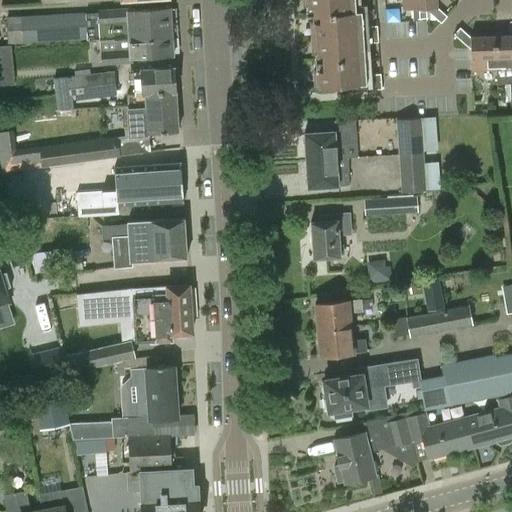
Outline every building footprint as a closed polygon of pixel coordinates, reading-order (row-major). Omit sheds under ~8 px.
[(302,0),(303,8),(306,7),(306,16),(312,15),(355,12),(355,11),(354,0),(302,0)] [(436,8),(435,0),(401,0),(402,10),(424,9),(441,23),(446,17),(436,8)] [(87,41),(100,40),(101,40),(132,38),(132,40),(172,38),(170,8),(129,11),(129,10),(111,11),(111,6),(99,7),(99,12),(87,13),(88,39),(87,39),(87,41)] [(311,39),(377,34),(377,26),(362,27),(361,11),(355,11),(355,12),(312,15),(312,23),(310,23),(311,39)] [(0,44),(87,39),(88,39),(87,13),(0,18),(0,44)] [(454,35),(471,50),(472,71),(496,70),(495,37),(470,38),(460,29),(454,35)] [(377,34),(311,39),(312,55),(315,55),(315,63),(364,59),(363,44),(378,43),(377,34)] [(511,83),(511,35),(495,37),(496,70),(511,69),(511,76),(511,84),(511,83)] [(132,60),(173,57),(172,38),(132,40),(132,38),(101,40),(100,40),(102,66),(132,64),(132,60)] [(14,54),(0,55),(0,64),(1,82),(16,81),(14,54)] [(364,59),(315,63),(316,71),(313,71),(315,87),(365,84),(365,91),(381,90),(380,74),(365,75),(364,59)] [(146,94),(176,92),(174,68),(134,71),(136,95),(136,96),(146,95),(146,94)] [(113,72),(55,79),(57,101),(115,94),(113,72)] [(149,135),(179,133),(176,92),(146,94),(146,95),(136,96),(136,95),(128,96),(131,137),(149,136),(149,135)] [(421,119),(396,121),(398,155),(423,153),(421,119)] [(306,161),(336,159),(335,145),(357,144),(355,120),(334,121),(334,131),(304,133),(306,161)] [(11,132),(0,131),(0,149),(10,150),(11,132)] [(116,137),(39,148),(42,166),(118,156),(116,137)] [(423,153),(398,155),(401,192),(426,190),(423,153)] [(336,159),(306,161),(307,189),(338,187),(338,186),(349,186),(348,173),(337,173),(336,159)] [(67,218),(79,217),(79,218),(120,215),(119,206),(183,201),(181,163),(116,168),(117,190),(78,193),(65,193),(67,218)] [(382,215),(416,213),(415,197),(381,199),(382,215)] [(320,215),(320,222),(311,222),(313,259),(340,258),(339,236),(351,236),(350,213),(320,215)] [(132,263),(187,258),(183,218),(127,223),(127,224),(102,226),(103,238),(111,238),(114,269),(132,267),(132,263)] [(21,238),(0,243),(0,252),(2,260),(10,258),(13,266),(28,262),(21,238)] [(388,259),(371,263),(376,281),(393,276),(388,259)] [(10,315),(7,305),(10,304),(0,271),(0,321),(9,319),(10,315)] [(82,353),(86,370),(135,359),(131,342),(135,342),(135,343),(172,342),(172,334),(192,334),(188,285),(77,295),(80,326),(120,323),(122,344),(82,353)] [(318,333),(350,327),(349,313),(362,312),(361,300),(348,301),(315,304),(318,333)] [(406,318),(409,335),(410,338),(473,325),(469,305),(406,318)] [(409,335),(406,318),(390,321),(392,338),(409,335)] [(350,327),(318,333),(320,356),(353,353),(366,352),(365,339),(351,341),(350,327)] [(426,410),(503,396),(495,354),(441,365),(442,376),(418,381),(424,411),(426,410)] [(503,395),(511,392),(511,354),(496,358),(503,395)] [(329,411),(333,411),(335,419),(352,416),(351,408),(367,405),(368,410),(387,407),(383,385),(420,379),(417,358),(360,367),(361,374),(324,380),(329,411)] [(169,435),(193,433),(192,415),(178,416),(174,366),(130,369),(131,386),(147,385),(148,401),(146,401),(148,418),(132,419),(134,436),(127,437),(169,435)] [(511,437),(511,436),(511,435),(511,419),(511,416),(511,395),(498,400),(500,407),(464,416),(472,448),(494,442),(494,441),(497,440),(497,442),(501,445),(510,442),(511,438),(511,437)] [(35,403),(40,430),(69,424),(63,397),(35,403)] [(0,410),(0,434),(15,430),(10,408),(0,410)] [(453,453),(472,448),(464,416),(430,425),(427,412),(426,412),(414,415),(406,417),(406,418),(413,442),(424,439),(429,458),(453,452),(453,453)] [(338,482),(344,481),(345,483),(376,476),(370,451),(393,446),(394,448),(413,443),(413,442),(406,418),(389,422),(387,423),(386,417),(364,423),(365,432),(334,440),(338,456),(337,456),(340,466),(335,467),(338,482)] [(171,458),(169,435),(127,437),(122,437),(123,442),(118,443),(119,459),(129,459),(130,473),(127,473),(128,490),(141,489),(142,511),(198,511),(197,485),(192,485),(191,468),(184,469),(183,457),(171,458)] [(41,510),(41,511),(77,511),(73,489),(39,496),(41,510)] [(41,511),(41,510),(31,511),(30,511),(27,491),(4,495),(6,511),(41,511)]
